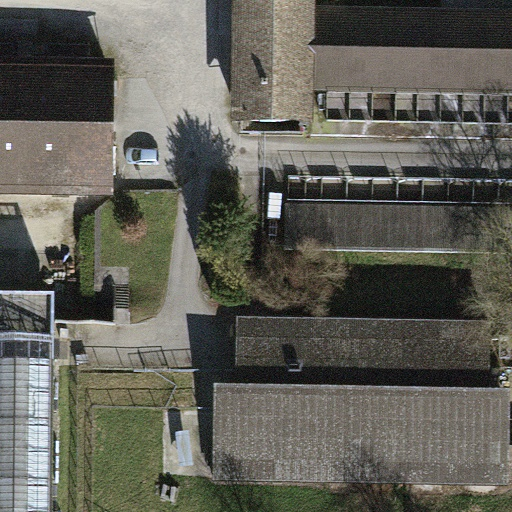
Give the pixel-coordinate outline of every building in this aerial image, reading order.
[(287,4),(248,3),(242,3),(240,119),(305,120),(305,85),(306,39),(307,5),(287,4)] [(511,88),(511,18),(486,18),(486,42),(306,39),(305,85),(511,88)] [(113,78),(0,77),(0,179),(111,181),(113,78)] [(511,211),(288,208),(288,246),(511,250),(511,211)] [(0,511),(53,511),(54,297),(0,297),(0,511)] [(236,388),(215,388),(215,405),(214,478),(510,483),(511,418),(511,393),(491,392),(492,328),(236,324),(235,370),(236,388)]
